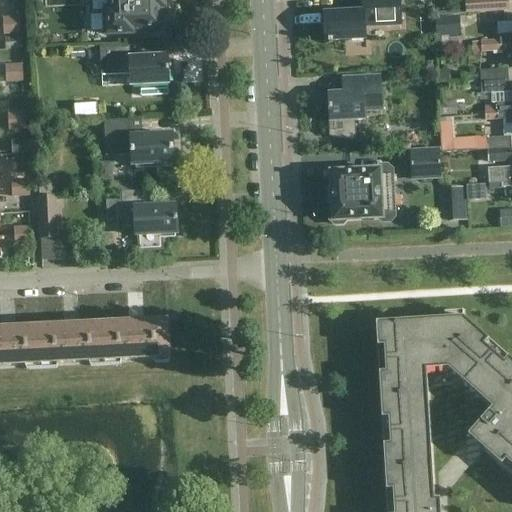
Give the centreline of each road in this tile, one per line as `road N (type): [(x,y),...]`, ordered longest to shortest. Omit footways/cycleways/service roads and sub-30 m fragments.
road 1 (residential): [(0,282),(275,268)]
road 2 (tertiary): [(275,268),(261,0)]
road 3 (tertiary): [(287,511),(275,268)]
